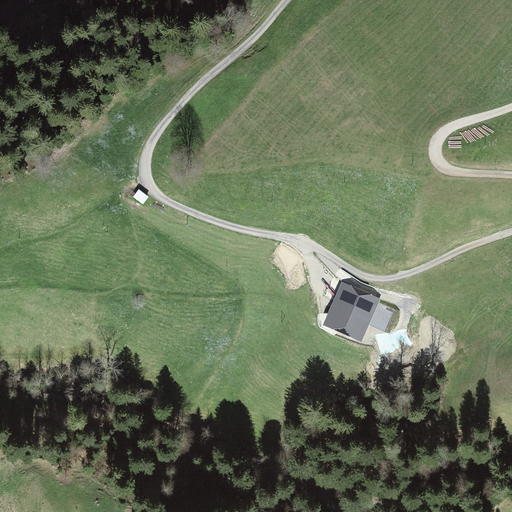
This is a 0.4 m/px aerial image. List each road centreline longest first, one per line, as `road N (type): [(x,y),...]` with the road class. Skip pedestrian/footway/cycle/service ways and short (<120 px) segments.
road 1 (track): [(511,229),(403,275),(371,277),(297,236),(202,216),(154,190),(145,166),(161,126),(285,0)]
road 2 (track): [(0,373),(90,375),(130,386),(222,433)]
road 3 (track): [(511,106),(451,126),(434,151),(447,169),(511,175)]
